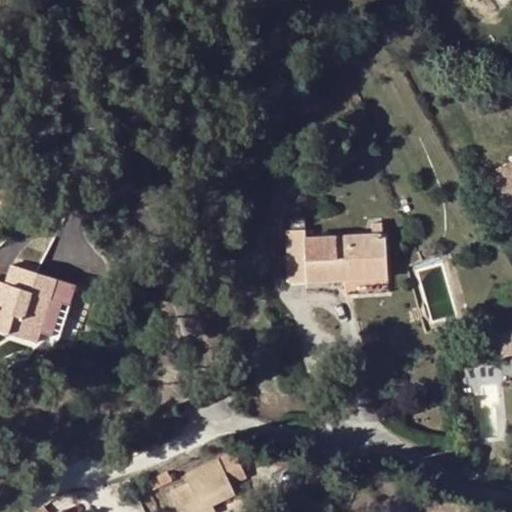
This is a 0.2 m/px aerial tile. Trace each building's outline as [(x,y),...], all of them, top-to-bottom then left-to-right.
[(511,164),(495,174),(511,206),(511,164)] [(382,233),(382,222),(373,223),(374,234),(306,238),(305,230),(288,230),(290,282),(387,278),(385,233),(382,233)] [(6,283),(0,281),(0,329),(52,346),(65,303),(59,301),(64,281),(12,265),(6,283)] [(502,359),(511,356),(511,330),(496,335),(501,356),(502,359)] [(203,511),(202,507),(209,504),(235,492),(230,482),(246,476),(235,452),(186,474),(189,483),(170,492),(179,511),(203,511)] [(478,454),(458,454),(459,465),(459,475),(478,479),(478,454)] [(168,471),(150,480),(154,489),(173,481),(168,471)]
